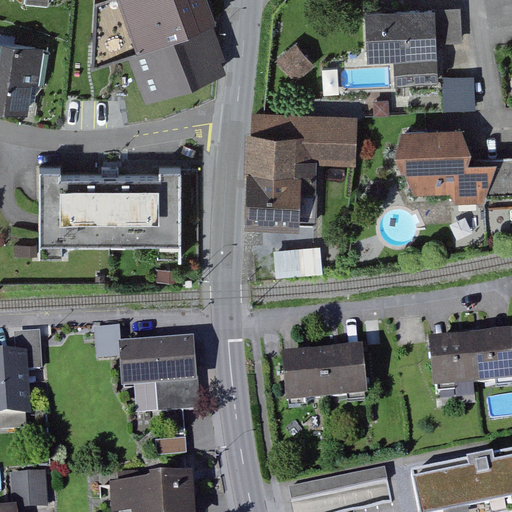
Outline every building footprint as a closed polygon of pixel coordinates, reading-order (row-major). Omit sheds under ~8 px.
[(222,19),(216,0),(149,0),(162,42),(136,50),(149,91),(225,68),(211,22),(222,19)] [(452,4),(376,10),(379,61),(456,56),(452,4)] [(41,47),(0,41),(0,101),(33,106),(41,47)] [(475,107),(476,74),(446,73),(445,106),(475,107)] [(304,220),(305,155),(354,156),(355,112),(254,110),(254,155),(253,219),(304,220)] [(470,124),(408,127),(409,162),(417,161),(418,191),(499,187),(497,153),(472,155),(470,124)] [(74,164),(45,165),(47,259),(75,258),(75,244),(164,243),(164,257),(193,256),(191,162),(159,163),(160,176),(74,178),(74,164)] [(276,273),(324,270),(322,243),(275,246),(276,273)] [(97,328),(97,356),(119,357),(120,329),(97,328)] [(511,333),(439,339),(443,389),(511,383),(511,333)] [(201,340),(127,345),(130,391),(149,390),(151,411),(206,407),(201,340)] [(369,341),(288,348),(292,401),(373,394),(369,341)] [(0,420),(38,417),(31,352),(0,355),(0,420)] [(511,511),(511,462),(404,484),(409,511),(511,511)] [(53,507),(50,470),(11,473),(13,509),(0,509),(0,511),(22,511),(22,509),(53,507)] [(199,511),(193,473),(118,484),(122,511),(127,511),(138,511),(137,511),(199,511)] [(386,476),(292,495),(294,511),(344,511),(392,503),(386,476)]
